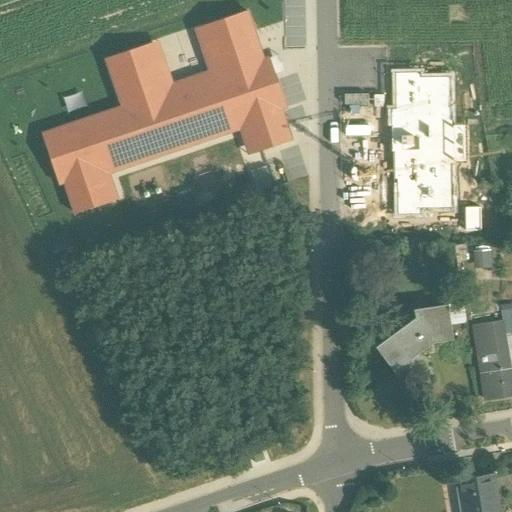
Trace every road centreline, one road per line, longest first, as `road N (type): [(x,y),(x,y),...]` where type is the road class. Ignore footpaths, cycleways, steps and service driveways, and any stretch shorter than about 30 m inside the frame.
road 1 (residential): [(511,429),(338,464)]
road 2 (residential): [(338,464),(177,511)]
